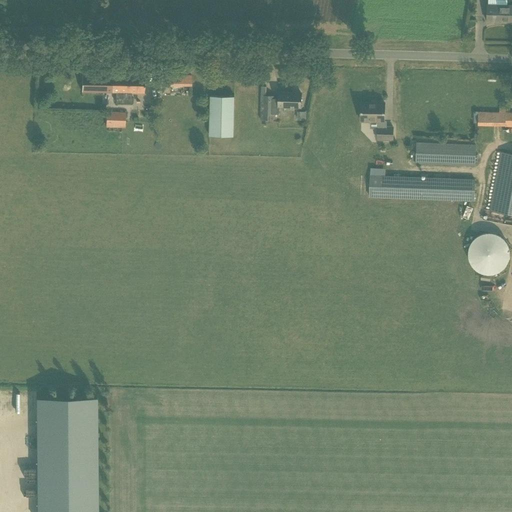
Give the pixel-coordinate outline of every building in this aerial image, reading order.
[(487,12),(487,22),(511,22),(511,5),(507,5),(488,5),(487,12)] [(115,103),(133,103),(133,97),(131,97),(131,92),(144,93),(144,86),(144,76),(82,75),(82,91),(115,92),(115,103)] [(157,86),(191,86),(191,76),(157,75),(157,86)] [(264,96),(264,120),(272,120),(272,114),(279,114),(279,106),(301,107),(301,103),(301,93),(279,92),(279,99),(273,99),(273,96),(264,96)] [(209,136),(233,136),(234,106),(234,96),(210,96),(210,106),(209,136)] [(361,121),(383,122),(383,103),(361,102),(361,121)] [(499,107),(499,111),(479,111),(479,125),(511,126),(511,111),(506,112),(507,107),(499,107)] [(106,127),(125,128),(125,112),(106,112),(106,127)] [(297,119),(306,120),(306,112),(298,112),(297,119)] [(377,126),(377,141),(394,141),(394,126),(377,126)] [(416,163),(477,164),(478,143),(417,142),(416,163)] [(490,210),(511,214),(511,153),(501,151),(490,210)] [(370,196),(473,201),(474,179),(370,175),(370,196)] [(473,240),(472,242),(470,244),(469,246),(469,248),(468,250),(468,253),(468,255),(468,257),(469,259),(470,261),(471,263),(472,265),(473,267),(475,269),(476,270),(478,271),(480,272),(482,273),(484,274),(487,274),(489,274),(491,274),(493,274),(496,273),(498,272),(500,271),(502,270),(503,269),(505,267),(506,265),(508,261),(509,259),(509,257),(510,255),(510,253),(509,251),(509,249),(508,247),(508,245),(507,243),(506,241),(504,240),(503,238),(501,237),(499,236),(498,235),(496,234),(494,233),(492,233),(489,233),(487,233),(485,233),(483,234),(481,234),(479,235),(477,236),(476,237),(474,239),(473,240)] [(482,273),(481,280),(490,282),(491,275),(482,273)] [(97,511),(98,399),(37,399),(37,414),(38,414),(38,427),(37,427),(37,456),(38,456),(38,469),(37,469),(37,498),(38,498),(38,511),(37,511),(97,511)]
